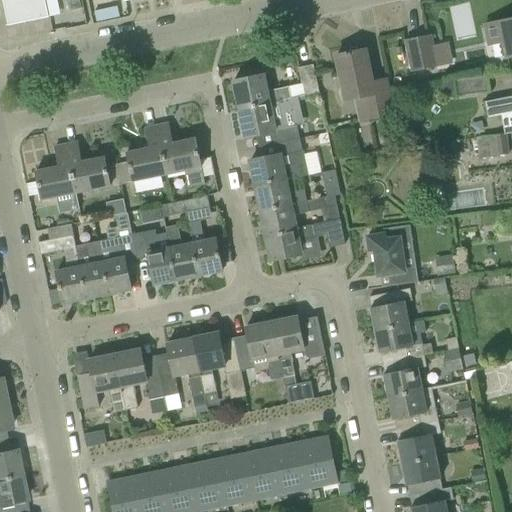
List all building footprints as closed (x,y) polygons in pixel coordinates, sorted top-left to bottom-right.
[(50,18),(45,0),(3,0),(8,25),(6,26),(6,27),(50,18)] [(120,17),(118,6),(95,11),(97,21),(120,17)] [(508,57),(511,56),(511,20),(485,26),(489,44),(504,41),(508,57)] [(413,73),(436,69),(430,37),(406,42),(413,73)] [(359,121),(371,119),(394,114),(387,81),(373,83),(366,50),(336,57),(346,102),(354,100),(359,121)] [(320,93),(318,85),(313,66),(298,69),(302,85),(304,96),(320,93)] [(239,110),(289,100),(287,88),(267,92),(264,76),(233,82),(239,110)] [(489,92),(487,77),(455,81),(456,95),(456,96),(489,92)] [(289,100),(239,110),(245,139),(275,132),(277,144),(300,140),(297,125),(293,126),(290,112),(301,110),(299,102),(305,101),(304,97),(289,100)] [(511,97),(484,103),(488,120),(501,117),(505,136),(507,136),(511,135),(511,97)] [(156,127),(166,176),(185,172),(189,188),(205,185),(200,161),(201,161),(201,159),(200,160),(196,139),(172,144),(168,125),(156,127)] [(129,163),(117,165),(121,186),(166,176),(156,127),(146,129),(150,149),(127,153),(129,163)] [(358,146),(354,129),(333,134),(338,157),(360,152),(358,146)] [(479,158),(508,155),(507,136),(505,136),(477,139),(479,158)] [(250,162),(255,188),(286,181),(303,178),(303,177),(309,176),(304,151),(303,152),(300,140),(277,144),(261,148),(263,159),(250,162)] [(77,143),(65,146),(75,195),(121,186),(117,165),(105,168),(103,158),(82,163),(77,143)] [(75,195),(65,146),(55,148),(59,167),(35,172),(42,201),(75,195)] [(289,195),(286,181),(255,188),(261,213),(307,203),(307,201),(305,192),(289,195)] [(325,187),(327,198),(335,196),(336,197),(341,196),(341,195),(338,181),(329,183),(330,186),(325,187)] [(208,197),(184,202),(186,214),(199,211),(210,209),(208,197)] [(309,213),(321,211),(323,219),(339,216),(335,197),(327,199),(327,198),(307,201),(307,203),(309,213)] [(293,216),(309,213),(307,203),(261,213),(266,237),(296,231),(296,229),(293,216)] [(223,271),(216,239),(215,240),(214,236),(204,238),(199,211),(186,214),(192,244),(193,244),(200,276),(223,271)] [(486,237),(511,234),(511,228),(510,211),(483,214),(486,237)] [(128,214),(127,214),(119,216),(116,217),(117,222),(129,220),(128,214)] [(266,237),(271,262),(302,255),(299,241),(327,235),(330,249),(345,245),(341,220),(296,229),(296,231),(266,237)] [(47,230),(49,241),(73,236),(71,226),(47,230)] [(171,254),(177,281),(200,276),(193,244),(192,244),(182,247),(178,227),(166,230),(167,235),(170,254),(171,254)] [(393,275),(395,287),(409,284),(419,283),(417,268),(405,270),(399,228),(383,230),(384,236),(368,238),(370,252),(375,251),(379,277),(393,275)] [(149,259),(154,286),(177,281),(171,254),(170,254),(167,235),(156,237),(155,231),(131,236),(137,261),(149,259)] [(98,242),(108,295),(132,290),(126,263),(137,261),(131,236),(98,242)] [(90,265),(79,267),(86,300),(108,295),(98,242),(86,245),(90,265)] [(67,271),(57,273),(63,304),(86,300),(79,267),(75,249),(63,251),(67,271)] [(456,274),(453,256),(436,258),(438,277),(456,274)] [(445,279),(433,281),(436,296),(448,294),(445,279)] [(410,289),(395,292),(370,298),(372,309),(371,309),(375,332),(409,325),(409,324),(405,303),(413,301),(410,289)] [(293,319),(271,324),(283,379),(296,376),(291,353),(324,346),(318,318),(298,322),(298,318),(296,318),(296,319),(293,319)] [(383,366),(425,357),(424,356),(433,354),(431,344),(423,345),(421,334),(427,333),(424,321),(409,324),(409,325),(375,332),(380,354),(381,354),(383,366)] [(270,382),(283,379),(271,324),(248,329),(248,328),(246,328),(248,336),(235,339),(241,372),(256,369),(257,372),(268,370),(270,382)] [(212,369),(225,367),(232,400),(247,397),(241,372),(235,339),(220,342),(219,334),(217,334),(217,335),(193,340),(205,394),(217,392),(212,369)] [(448,352),(459,349),(457,338),(446,340),(448,351),(448,352)] [(175,377),(188,375),(196,416),(209,413),(207,408),(208,407),(205,394),(193,340),(169,345),(169,344),(167,345),(174,376),(161,379),(164,398),(179,395),(175,377)] [(459,349),(448,352),(444,353),(448,373),(464,370),(459,349)] [(139,351),(114,356),(126,411),(138,408),(134,386),(146,383),(148,390),(144,391),(145,397),(149,396),(151,401),(164,398),(161,379),(160,375),(146,377),(141,350),(139,351)] [(473,355),(463,357),(466,368),(476,365),(473,355)] [(97,394),(110,391),(114,413),(126,411),(114,356),(91,361),(89,361),(91,374),(78,377),(85,410),(99,407),(97,394)] [(384,375),(389,398),(432,389),(422,391),(418,370),(427,368),(425,357),(383,366),(385,375),(384,375)] [(488,380),(487,381),(478,384),(477,384),(481,398),(492,395),(488,380)] [(311,382),(285,388),(289,405),(315,400),(311,382)] [(394,420),(397,432),(439,423),(432,389),(389,398),(393,420),(394,420)] [(470,402),(457,405),(459,418),(473,415),(470,402)] [(0,432),(11,430),(6,404),(0,405),(0,432)] [(508,429),(509,420),(507,416),(501,416),(498,418),(496,427),(499,431),(504,431),(508,429)] [(398,442),(402,464),(436,457),(431,435),(441,434),(439,423),(397,432),(399,442),(398,442)] [(337,483),(338,483),(329,438),(317,440),(318,445),(303,448),(302,444),(301,444),(311,489),(323,486),(323,485),(337,482),(337,483)] [(478,440),(464,442),(465,451),(480,448),(478,440)] [(311,489),(301,444),(289,446),(290,451),(275,454),(274,449),(283,495),(296,492),(295,491),(304,489),(309,488),(310,489),(311,489)] [(283,495),(274,449),(262,452),(263,457),(248,460),(247,455),(246,455),(255,500),(268,498),(268,497),(282,494),(282,495),(283,495)] [(0,481),(21,477),(16,451),(0,454),(0,481)] [(255,500),(246,455),(234,458),(235,462),(220,465),(219,461),(218,461),(227,506),(241,503),(241,502),(255,499),(255,500)] [(410,496),(410,497),(451,489),(451,488),(442,489),(436,457),(402,464),(407,487),(408,487),(410,496)] [(227,506),(218,461),(206,463),(207,468),(192,471),(191,467),(190,467),(200,511),(212,509),(212,508),(226,505),(226,506),(227,506)] [(198,511),(200,511),(190,467),(178,469),(179,474),(164,477),(163,472),(170,511),(193,511),(199,511),(198,511)] [(473,483),(485,480),(483,470),(471,472),(473,483)] [(170,511),(163,472),(151,475),(152,479),(137,483),(136,478),(135,478),(141,511),(170,511)] [(336,474),(338,483),(348,481),(346,472),(336,474)] [(0,506),(26,501),(21,477),(0,481),(0,506)] [(141,511),(135,478),(123,480),(124,485),(109,488),(108,484),(107,484),(112,511),(141,511)] [(447,511),(445,502),(453,500),(451,489),(410,497),(412,508),(411,508),(411,511),(447,511)]
